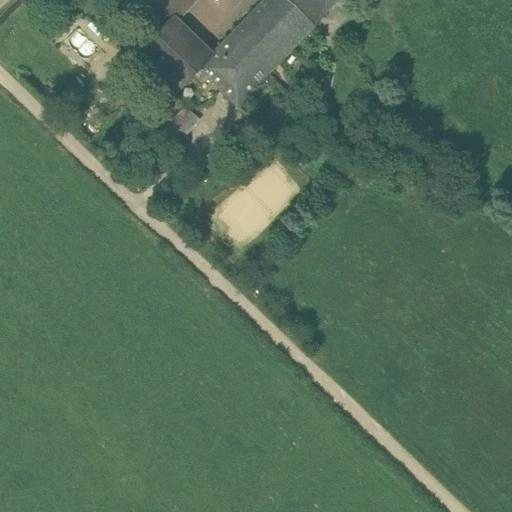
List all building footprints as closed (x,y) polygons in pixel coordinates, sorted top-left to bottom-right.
[(143,0),(143,1),(165,24),(175,14),(176,15),(190,0),(143,0)] [(312,0),(266,0),(214,53),(215,54),(195,74),(204,83),(210,77),(238,105),(327,14),(312,0)] [(312,0),(327,14),(340,0),(312,0)] [(176,15),(175,14),(165,24),(137,53),(177,93),(195,74),(215,54),(214,53),(176,15)] [(202,120),(188,105),(154,140),(169,154),(202,120)]
